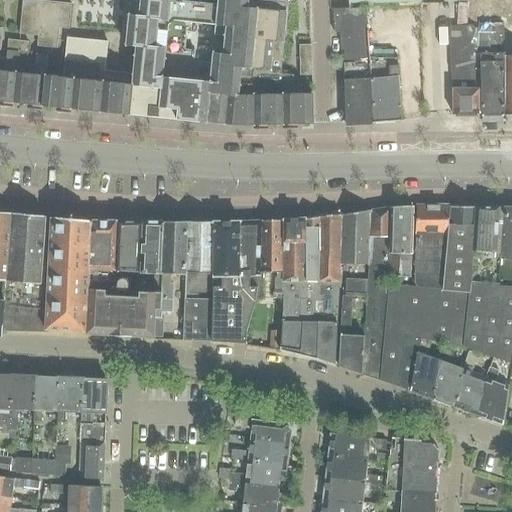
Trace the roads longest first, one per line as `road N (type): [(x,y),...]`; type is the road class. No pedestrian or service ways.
road 1 (secondary): [(0,148),(220,166),(511,165)]
road 2 (residential): [(132,350),(314,380)]
road 3 (residential): [(314,380),(463,427)]
road 4 (residential): [(0,343),(132,350)]
road 5 (residential): [(304,511),(314,380)]
road 6 (residential): [(120,479),(132,350)]
